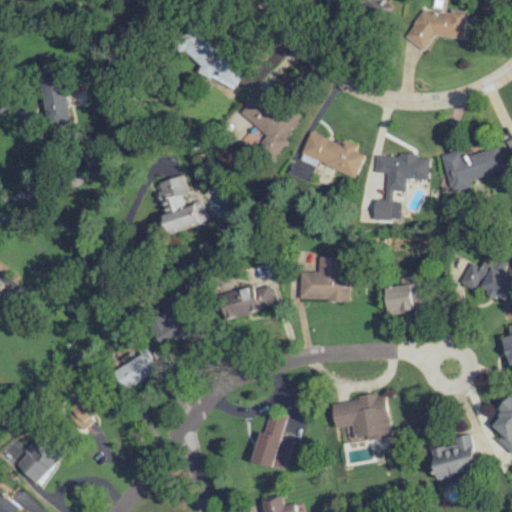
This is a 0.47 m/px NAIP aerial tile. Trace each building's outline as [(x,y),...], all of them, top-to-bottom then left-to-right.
[(134,0),(146,10),(155,0),(134,0)] [(464,38),(467,11),(451,9),(450,13),(415,9),(411,43),(428,45),(430,34),(464,38)] [(37,75),(52,127),(74,121),(59,69),(37,75)] [(242,113),(267,132),(257,145),(275,159),(289,140),(285,137),(299,118),(260,88),(242,113)] [(357,176),(365,154),(356,151),(357,147),(311,130),(301,155),(357,176)] [(450,188),(507,172),(499,146),(462,157),(460,149),(440,155),(450,188)] [(429,179),(430,158),(417,157),(418,155),(376,154),(375,172),(387,172),(386,199),(374,199),(373,220),(392,220),(393,191),(406,191),(407,178),(429,179)] [(172,233),(211,221),(204,201),(187,207),(183,195),(190,193),(184,175),(157,183),(172,233)] [(300,299),(350,300),(350,272),(343,272),(343,257),(318,256),(318,271),(300,271),(300,299)] [(461,283),(477,290),(479,287),(499,296),(499,297),(511,303),(511,276),(500,270),(502,265),(486,257),(482,267),(471,262),(461,283)] [(390,314),(416,309),(417,316),(427,314),(421,275),(400,278),(401,285),(386,288),(390,314)] [(275,306),(270,284),(254,289),(253,285),(219,294),(226,319),(275,306)] [(161,347),(197,333),(184,300),(169,305),(172,313),(151,321),(161,347)] [(511,323),(508,325),(510,336),(503,337),(509,365),(511,363),(511,323)] [(157,371),(147,351),(115,368),(125,387),(157,371)] [(101,409),(88,393),(67,411),(81,427),(101,409)] [(332,401),(336,427),(354,425),(356,438),(368,436),(369,440),(393,437),(387,394),(332,401)] [(511,450),(511,398),(491,423),(503,433),(498,439),(511,450)] [(284,469),(290,446),(279,444),(285,416),(266,411),(254,462),(284,469)] [(11,465),(33,485),(68,449),(46,428),(11,465)] [(431,449),(439,482),(481,471),(471,433),(454,438),(455,443),(431,449)] [(0,511),(17,511),(21,509),(2,492),(0,493),(0,511)] [(260,499),(262,511),(294,511),(293,503),(283,505),(280,494),(260,499)]
